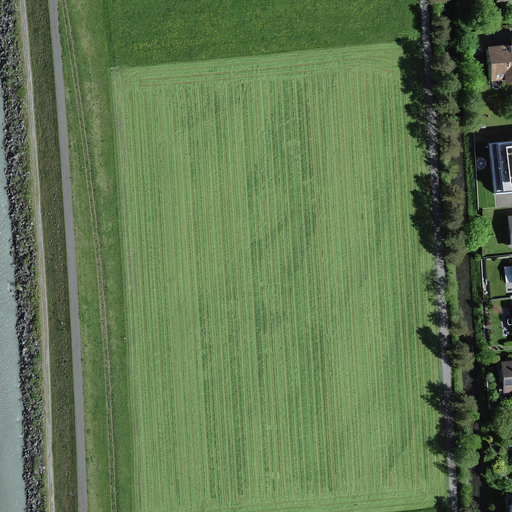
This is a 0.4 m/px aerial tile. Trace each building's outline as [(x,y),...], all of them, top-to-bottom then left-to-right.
[(511,77),(511,44),(480,48),(484,81),(511,77)] [(511,167),(511,142),(503,143),(506,168),(511,167)] [(511,250),(511,215),(502,217),(504,251),(511,250)] [(511,306),(497,308),(499,338),(511,337),(511,306)] [(497,394),(511,392),(511,361),(494,364),(497,394)]
